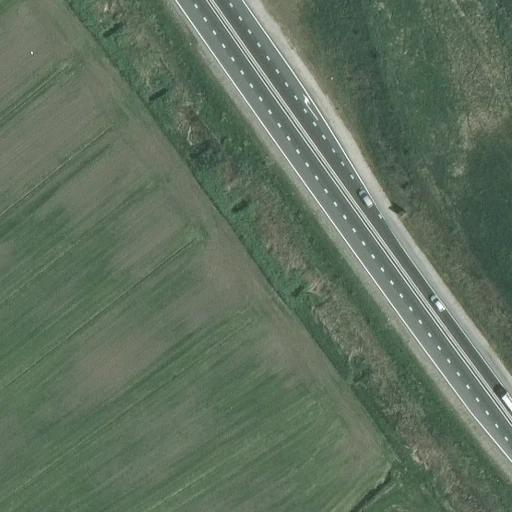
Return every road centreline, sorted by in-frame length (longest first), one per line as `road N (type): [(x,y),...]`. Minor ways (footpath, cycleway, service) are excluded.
road 1 (trunk): [(198,0),(511,437)]
road 2 (trunk): [(511,406),(221,0)]
